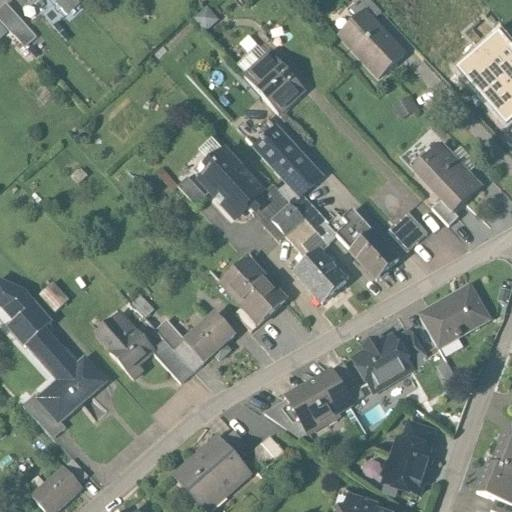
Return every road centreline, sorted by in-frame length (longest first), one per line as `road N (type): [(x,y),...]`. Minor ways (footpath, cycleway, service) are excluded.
road 1 (residential): [(511,239),(217,413),(105,511)]
road 2 (residential): [(445,511),(511,318)]
